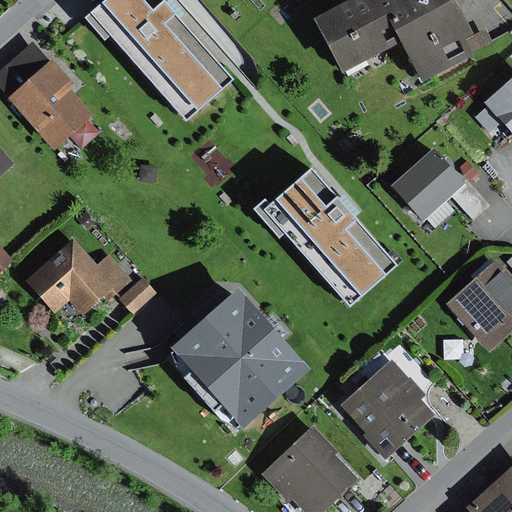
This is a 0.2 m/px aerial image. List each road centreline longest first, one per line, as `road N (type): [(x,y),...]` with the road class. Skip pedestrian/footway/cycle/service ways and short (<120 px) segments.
road 1 (residential): [(220,511),(166,473),(0,394)]
road 2 (residential): [(511,418),(408,511)]
